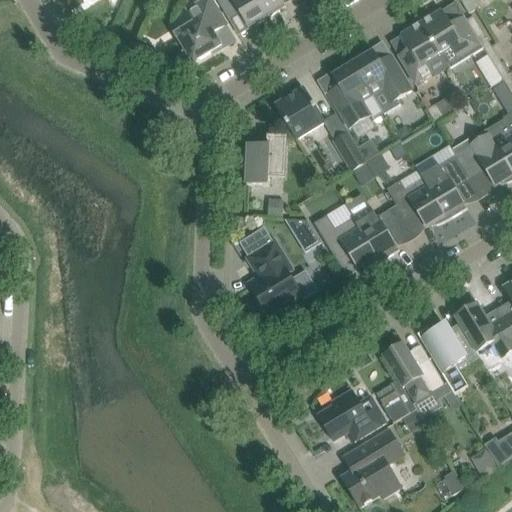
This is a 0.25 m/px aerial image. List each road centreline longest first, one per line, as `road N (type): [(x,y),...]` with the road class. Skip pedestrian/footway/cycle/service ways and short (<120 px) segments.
road 1 (residential): [(0,511),(12,501),(21,251),(0,217)]
road 2 (residential): [(252,393),(511,234)]
road 3 (residential): [(252,393),(204,317),(215,108)]
road 4 (residential): [(215,108),(170,101),(75,64),(29,0)]
road 5 (residential): [(391,0),(215,108)]
